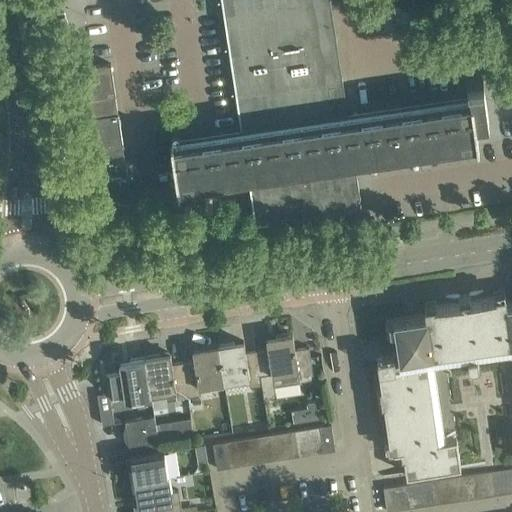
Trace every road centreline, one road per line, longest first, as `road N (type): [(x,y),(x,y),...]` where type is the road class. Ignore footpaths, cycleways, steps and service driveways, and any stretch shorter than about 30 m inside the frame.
road 1 (residential): [(72,329),(94,315),(327,276)]
road 2 (residential): [(327,276),(213,274),(94,291),(74,282)]
road 3 (tertiary): [(49,256),(35,230),(21,87),(5,21)]
road 4 (tertiary): [(5,21),(11,238),(1,257)]
road 5 (residential): [(511,46),(360,68),(349,0)]
road 6 (residential): [(359,461),(327,276)]
road 7 (residential): [(327,276),(511,246)]
road 8 (residential): [(13,357),(94,510)]
road 9 (residential): [(94,510),(76,414),(55,366),(60,345)]
